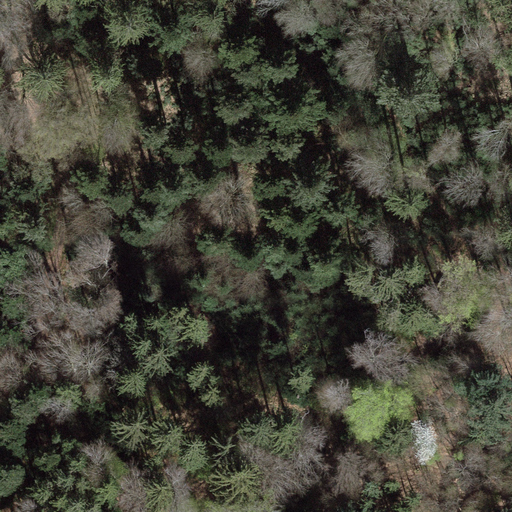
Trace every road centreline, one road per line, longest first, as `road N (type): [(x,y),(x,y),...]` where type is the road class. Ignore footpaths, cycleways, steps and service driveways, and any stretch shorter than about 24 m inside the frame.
road 1 (track): [(136,511),(82,467),(42,388),(39,341),(65,191),(59,144),(24,131),(0,138)]
road 2 (track): [(511,276),(487,318),(486,341),(455,376),(412,410),(233,511)]
